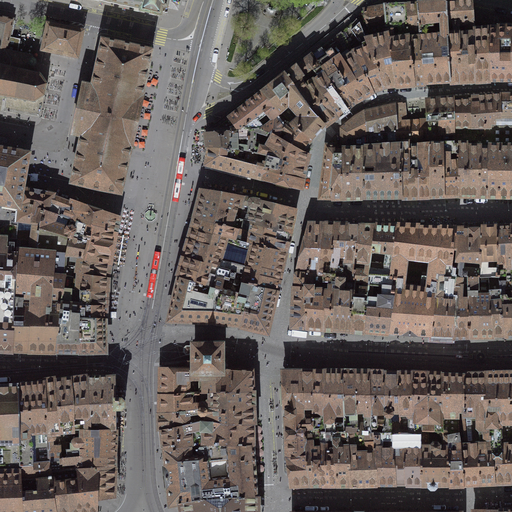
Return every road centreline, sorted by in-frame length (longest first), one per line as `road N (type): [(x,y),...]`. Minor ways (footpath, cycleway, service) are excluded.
road 1 (residential): [(307,202),(322,137),(363,103),(511,87)]
road 2 (residential): [(273,345),(511,354)]
road 3 (residential): [(511,210),(331,211),(307,202)]
road 4 (residential): [(267,500),(466,497)]
road 5 (residential): [(147,346),(176,169)]
road 6 (residential): [(0,128),(56,133),(94,19)]
road 7 (residential): [(267,500),(262,376),(273,345)]
road 8 (residential): [(0,366),(108,361),(147,346)]
road 9 (residential): [(273,345),(307,202)]
road 10 (residential): [(307,202),(176,169)]
road 11 (residential): [(147,346),(188,333),(273,345)]
road 12 (residential): [(148,474),(147,346)]
road 13 (residential): [(348,0),(252,82)]
